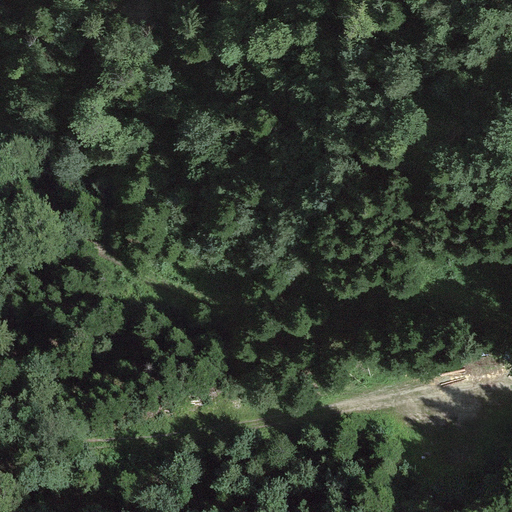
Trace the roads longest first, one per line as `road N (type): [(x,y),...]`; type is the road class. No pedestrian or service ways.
road 1 (track): [(0,225),(51,228),(196,295),(287,300),(353,281),(385,281),(466,300),(511,326)]
road 2 (track): [(511,396),(326,409),(0,461)]
